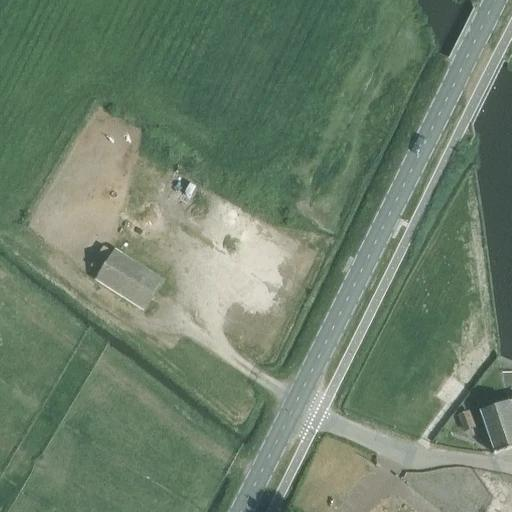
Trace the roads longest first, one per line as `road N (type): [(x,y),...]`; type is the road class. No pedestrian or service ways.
road 1 (tertiary): [(290,406),(494,0)]
road 2 (unclassified): [(511,465),(409,457),(290,406)]
